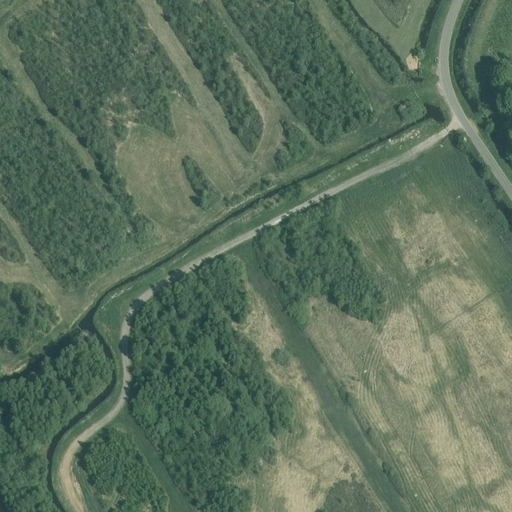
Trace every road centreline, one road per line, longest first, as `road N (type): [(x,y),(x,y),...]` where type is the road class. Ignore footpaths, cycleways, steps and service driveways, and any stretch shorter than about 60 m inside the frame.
road 1 (track): [(461,118),(412,153),(150,291),(125,330),(124,396),(65,465),(74,511)]
road 2 (unclassified): [(511,194),(445,81),(446,33),(457,0)]
